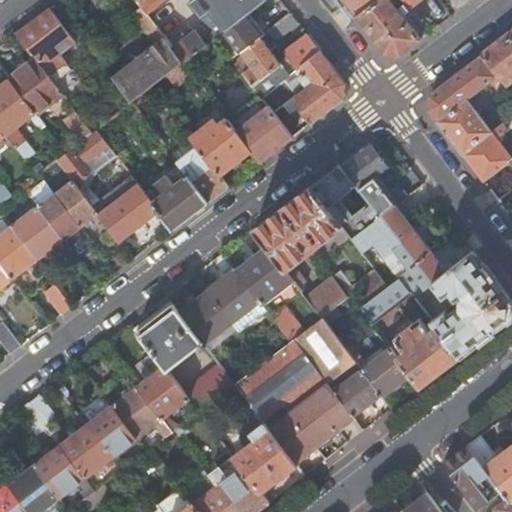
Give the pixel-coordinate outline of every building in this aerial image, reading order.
[(147,15),(165,2),(167,0),(166,0),(140,0),(137,2),(141,7),(147,15)] [(173,48),(184,64),(216,39),(248,15),(266,0),(191,0),(188,2),(213,34),(202,42),(194,32),(173,48)] [(343,0),(357,16),(378,0),(343,0)] [(400,55),(420,40),(411,28),(402,17),(408,12),(403,7),(397,11),(389,0),(402,0),(410,6),(418,0),(378,0),(357,16),(385,54),(400,55)] [(445,0),(455,13),(468,2),(471,0),(445,0)] [(147,15),(163,36),(180,23),(165,2),(147,15)] [(152,88),(184,64),(173,48),(163,36),(147,15),(141,7),(136,11),(132,14),(156,46),(113,77),(133,103),(152,88)] [(76,43),(49,9),(48,10),(32,22),(16,34),(36,59),(60,91),(62,94),(67,101),(85,87),(60,55),(76,43)] [(291,14),(267,33),(273,39),(280,40),(299,25),(291,14)] [(248,15),(216,39),(231,60),(240,53),(260,38),(264,35),(256,25),(248,15)] [(511,32),(501,42),(481,57),(500,82),(504,87),(511,80),(511,32)] [(261,99),(283,81),(297,71),(320,52),(314,44),(307,35),(283,53),(287,58),(279,64),(260,38),(240,53),(250,67),(242,73),(261,99)] [(291,101),(309,125),(325,113),(343,100),(345,84),(332,68),(320,52),(297,71),(301,76),(297,79),(305,89),(291,101)] [(500,82),(481,57),(431,94),(428,111),(446,134),(462,155),(492,132),(468,100),(490,84),(493,87),(500,82)] [(9,80),(39,119),(44,115),(40,110),(62,94),(60,91),(36,59),(22,69),(9,80)] [(161,100),(193,75),(184,64),(152,88),(161,100)] [(115,72),(110,66),(106,69),(111,75),(115,72)] [(45,126),(39,119),(9,80),(0,86),(0,128),(6,136),(24,161),(34,153),(16,129),(30,118),(40,130),(45,126)] [(261,99),(272,114),(295,96),(283,81),(261,99)] [(276,151),(292,139),(272,114),(261,99),(254,104),(260,112),(236,131),(251,150),(261,163),(276,151)] [(82,142),(93,134),(76,112),(65,121),(82,142)] [(251,150),(236,131),(227,119),(219,126),(214,121),(191,139),(198,147),(219,175),(235,162),(251,150)] [(483,181),(509,161),(511,158),(511,145),(506,150),(498,139),(507,132),(502,125),(492,132),(462,155),(473,168),(483,181)] [(115,155),(97,131),(93,134),(82,142),(66,154),(57,161),(78,189),(88,170),(106,157),(111,159),(115,155)] [(388,170),(368,143),(338,166),(359,191),(379,177),(388,170)] [(219,195),(228,187),(219,175),(198,147),(178,162),(181,166),(209,202),(219,195)] [(511,190),(511,158),(509,161),(511,164),(511,172),(489,189),(494,195),(498,201),(511,190)] [(98,214),(85,198),(78,189),(57,161),(39,175),(55,194),(80,227),(89,221),(98,214)] [(191,216),(209,202),(181,166),(176,170),(183,179),(176,185),(168,176),(158,183),(165,193),(158,199),(150,189),(145,194),(159,212),(173,230),(191,216)] [(379,219),(396,206),(407,196),(397,183),(389,190),(379,177),(359,191),(379,219)] [(159,212),(145,194),(138,184),(106,208),(94,192),(85,198),(98,214),(120,242),(139,227),(159,212)] [(0,204),(11,196),(3,185),(0,186),(0,204)] [(267,246),(300,288),(307,283),(294,266),(292,266),(342,228),(326,207),(311,187),(283,208),(255,230),(267,246)] [(72,234),(80,227),(55,194),(37,208),(63,241),(72,234)] [(399,277),(432,252),(414,229),(396,206),(379,219),(365,229),(364,230),(383,257),(382,258),(398,279),(399,277)] [(50,250),(63,241),(37,208),(11,227),(37,260),(50,250)] [(24,270),(37,260),(11,227),(0,235),(0,265),(11,280),(24,270)] [(297,297),(303,293),(300,288),(267,246),(251,258),(235,270),(260,302),(263,306),(289,286),(297,297)] [(436,325),(460,356),(511,318),(511,303),(511,301),(493,276),(473,251),(446,272),(414,296),(419,303),(437,290),(443,298),(450,293),(456,300),(460,297),(462,301),(461,307),(456,307),(450,312),(447,308),(432,320),(436,325)] [(413,294),(414,296),(446,272),(439,262),(432,252),(399,277),(413,294)] [(260,302),(235,270),(223,254),(218,258),(212,263),(224,279),(207,291),(232,324),(260,302)] [(0,288),(11,280),(0,265),(0,288)] [(351,296),(360,308),(388,287),(375,270),(348,291),(351,296)] [(373,324),(413,294),(399,277),(398,279),(388,287),(360,308),(373,324)] [(307,298),(322,318),(346,300),(331,280),(307,298)] [(73,306),(55,284),(44,292),(62,314),(73,306)] [(208,341),(232,324),(207,291),(193,302),(180,312),(207,348),(211,345),(208,341)] [(203,352),(207,348),(180,312),(171,301),(153,314),(135,328),(163,366),(168,372),(200,348),(203,352)] [(294,339),(304,332),(284,307),(271,317),(290,342),(294,339)] [(353,365),(357,362),(322,318),(304,332),(294,339),(328,384),(337,377),(353,365)] [(421,387),(460,356),(436,325),(429,331),(420,318),(395,338),(404,350),(397,355),(410,373),(421,387)] [(0,348),(7,357),(22,345),(3,322),(0,324),(0,348)] [(228,335),(254,369),(256,368),(262,363),(236,329),(228,335)] [(328,384),(294,339),(290,342),(262,363),(256,368),(284,404),(284,405),(290,413),(328,384)] [(410,373),(397,355),(390,347),(365,366),(360,360),(357,363),(382,395),(410,373)] [(353,417),(382,395),(357,363),(357,362),(353,365),(358,372),(343,384),(337,377),(328,384),(353,417)] [(199,412),(234,384),(219,364),(183,391),(199,412)] [(194,415),(199,412),(183,391),(168,372),(163,366),(150,376),(137,386),(163,419),(185,403),(194,415)] [(262,421),(284,405),(284,404),(256,368),(254,369),(234,384),(262,421)] [(352,418),(353,417),(328,384),(290,413),(319,451),(322,450),(323,447),(319,443),(352,418)] [(159,442),(172,432),(163,419),(137,386),(124,396),(111,405),(137,439),(155,425),(160,432),(154,437),(159,442)] [(53,413),(38,395),(28,403),(45,426),(51,421),(53,413)] [(36,436),(47,428),(45,426),(28,403),(17,411),(36,436)] [(116,455),(137,439),(111,405),(98,415),(86,425),(116,465),(120,462),(116,455)] [(319,451),(290,413),(268,429),(294,462),(311,449),(313,453),(317,453),(319,451)] [(297,467),(294,462),(268,429),(265,424),(251,434),(255,440),(233,457),(261,494),(297,467)] [(112,468),(116,465),(86,425),(73,435),(60,445),(85,478),(107,462),(112,468)] [(479,437),(466,447),(485,472),(499,461),(479,437)] [(59,498),(85,478),(60,445),(47,455),(33,465),(59,498)] [(442,465),(477,510),(501,493),(485,472),(466,447),(442,465)] [(133,473),(156,455),(151,448),(146,451),(128,466),(133,473)] [(485,472),(501,493),(508,502),(509,503),(511,500),(511,451),(499,461),(485,472)] [(261,494),(233,457),(233,456),(209,475),(211,478),(216,485),(236,511),(257,511),(269,503),(261,494)] [(28,511),(41,511),(59,498),(33,465),(20,475),(7,485),(28,511)] [(193,503),(216,485),(211,478),(187,496),(193,503)] [(112,493),(111,493),(104,483),(95,491),(80,502),(88,511),(112,493)] [(28,511),(7,485),(0,490),(0,511),(28,511)] [(199,511),(236,511),(216,485),(193,503),(199,511)] [(403,511),(404,511),(440,511),(426,493),(403,511)] [(501,493),(477,510),(478,511),(493,511),(508,502),(501,493)] [(181,511),(193,503),(187,496),(186,494),(162,511),(181,511)] [(508,502),(493,511),(511,511),(511,506),(509,503),(508,502)] [(199,511),(193,503),(181,511),(199,511)]
